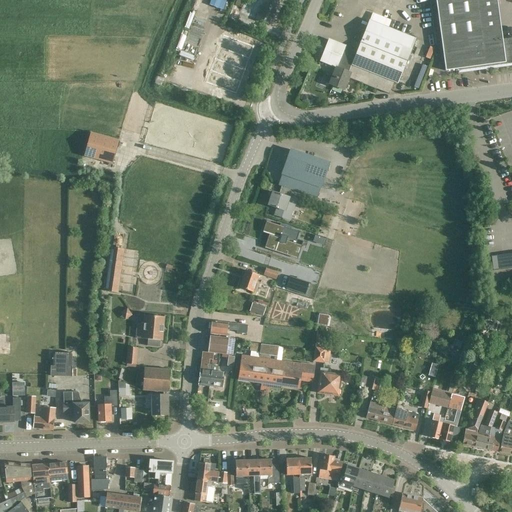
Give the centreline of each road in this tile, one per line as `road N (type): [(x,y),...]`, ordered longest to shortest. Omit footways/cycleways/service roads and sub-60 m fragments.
road 1 (residential): [(184,441),(202,292),(270,112)]
road 2 (tertiary): [(458,495),(412,460),(348,436),(184,441)]
road 3 (unclassified): [(270,112),(302,116),(511,89)]
road 4 (tertiary): [(0,447),(184,441)]
road 5 (unclassified): [(270,112),(315,0)]
